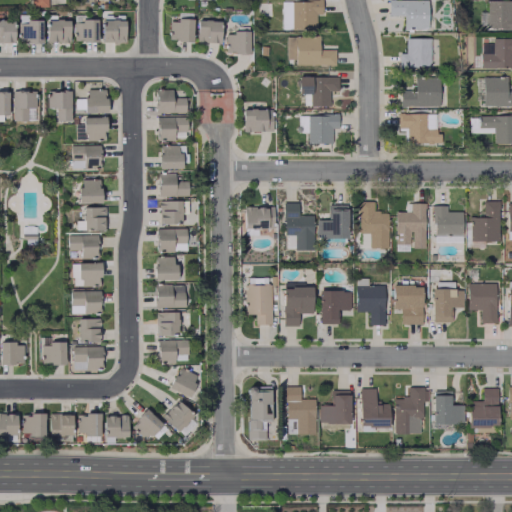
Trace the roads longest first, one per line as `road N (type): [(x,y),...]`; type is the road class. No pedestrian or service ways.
road 1 (residential): [(147,0),(147,54),(129,69),(127,367),(120,381)]
road 2 (residential): [(217,141),(223,475)]
road 3 (residential): [(218,170),(511,169)]
road 4 (secondary): [(223,475),(511,475)]
road 5 (residential): [(511,354),(224,356)]
road 6 (residential): [(0,66),(195,70),(210,78)]
road 7 (residential): [(356,0),(370,44),(370,171)]
road 8 (secondary): [(0,472),(137,475)]
road 9 (residential): [(120,381),(94,389),(0,388)]
